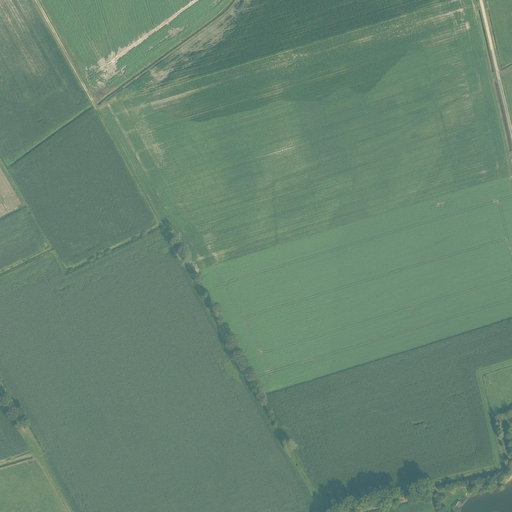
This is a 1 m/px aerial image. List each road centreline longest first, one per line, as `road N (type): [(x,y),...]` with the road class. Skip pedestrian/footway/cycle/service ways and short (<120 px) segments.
road 1 (track): [(0,391),(70,511)]
road 2 (track): [(97,110),(35,0)]
